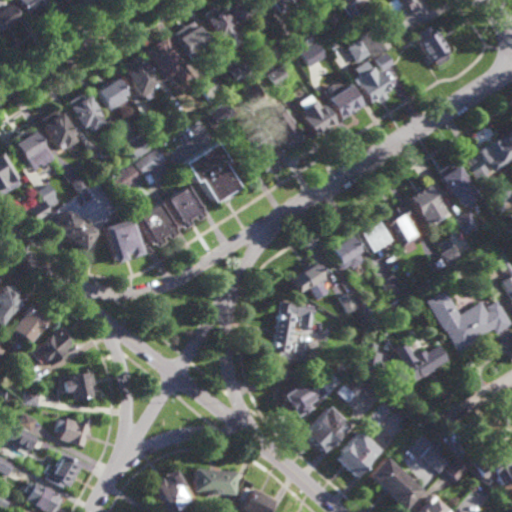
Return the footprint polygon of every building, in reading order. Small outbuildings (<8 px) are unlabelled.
[(42,0),(32,6),(35,10),(21,18),(10,0),(42,0)] [(250,0),(259,13),(246,22),(244,19),(232,26),(220,8),(228,3),(226,0),(250,0)] [(287,0),(291,6),(281,12),(274,1),(270,4),(268,1),(266,2),(264,0),(287,0)] [(357,0),(355,4),(359,10),(347,18),(338,4),(340,0),(357,0)] [(419,0),(426,10),(394,30),(386,17),(385,18),(377,6),(386,0),(419,0)] [(0,1),(2,4),(3,4),(13,19),(0,26),(0,1)] [(217,9),(217,8),(230,28),(227,30),(235,43),(223,51),(215,38),(211,40),(199,20),(201,19),(198,14),(214,4),(217,9)] [(191,27),(192,26),(205,49),(187,60),(183,54),(180,56),(171,39),(173,38),(169,33),(188,22),(191,27)] [(376,35),(379,33),(387,46),(369,57),(356,36),(371,26),(376,35)] [(429,32),(432,30),(445,50),(442,52),(446,58),(435,66),(430,59),(427,61),(414,42),(417,40),(413,33),(425,26),(429,32)] [(291,55),(282,42),(300,30),(309,43),(291,55)] [(173,76),(171,73),(157,81),(139,51),(161,37),(180,67),(178,68),(181,72),(173,76)] [(352,63),(343,48),(357,39),(366,54),(352,63)] [(296,53),(305,67),(322,56),(313,42),(296,53)] [(378,71),(371,60),(382,52),(389,64),(378,71)] [(262,72),(255,61),(265,54),(272,66),(262,72)] [(134,99),(132,95),(129,97),(115,74),(117,73),(114,68),(132,57),(135,62),(137,61),(150,84),(144,87),(147,91),(145,92),(148,96),(141,101),(138,96),(134,99)] [(367,69),(369,67),(372,72),(375,71),(387,90),(381,94),(383,98),(375,103),(373,100),(366,104),(351,80),(355,77),(350,68),(362,61),(367,69)] [(231,83),(222,70),(233,62),(242,76),(231,83)] [(272,87),(263,75),(276,66),(285,79),(272,87)] [(203,99),(194,84),(207,76),(216,90),(203,99)] [(109,113),(107,110),(102,112),(99,108),(98,109),(87,93),(107,80),(121,100),(120,101),(122,104),(109,113)] [(245,106),(236,92),(251,83),(260,97),(245,106)] [(339,89),(346,84),(359,106),(336,121),(322,99),(326,97),(323,93),(324,89),(331,84),(336,85),(339,89)] [(79,98),(80,97),(93,118),(92,119),(96,124),(82,133),(78,127),(74,130),(60,109),(63,107),(60,103),(76,93),(79,98)] [(309,102),(311,101),(314,107),(319,104),(332,124),(325,128),(328,133),(319,138),(316,134),(309,138),(297,119),(300,117),(296,111),(297,110),(293,103),(305,96),(309,102)] [(212,126),(204,113),(222,102),(230,115),(212,126)] [(279,110),(280,110),(286,119),(287,119),(293,128),(291,129),(293,132),(294,131),(300,140),(297,142),(298,143),(290,148),(290,147),(285,150),(279,140),(281,139),(279,136),(274,139),(263,122),(266,119),(263,113),(276,105),(279,110)] [(52,114),(53,114),(67,136),(64,138),(66,140),(49,151),(32,127),(36,125),(33,121),(49,110),(52,114)] [(153,142),(140,122),(151,115),(164,135),(153,142)] [(511,156),(491,170),(485,161),(491,157),(483,144),(496,136),(497,137),(505,132),(504,131),(511,125),(511,156)] [(22,135),(27,132),(36,146),(37,145),(42,152),(24,163),(10,141),(12,139),(10,136),(20,130),(22,135)] [(263,142),(268,139),(278,156),(275,158),(277,162),(264,170),(261,166),(257,168),(243,145),(246,144),(243,139),(256,130),(263,142)] [(127,157),(118,144),(135,133),(144,146),(127,157)] [(234,184),(226,189),(229,195),(218,202),(215,196),(208,200),(194,176),(190,179),(177,159),(210,138),(222,158),(219,160),(234,184)] [(139,173),(130,160),(152,145),(160,158),(139,173)] [(93,166),(85,154),(97,147),(105,159),(93,166)] [(0,151),(14,175),(13,175),(17,182),(0,192),(0,151)] [(140,177),(146,184),(155,176),(157,178),(167,169),(160,160),(140,177)] [(452,164),(454,163),(474,194),(465,199),(466,202),(462,204),(461,202),(458,205),(451,193),(448,194),(436,174),(437,174),(435,170),(450,160),(452,164)] [(477,183),(469,169),(481,161),(490,175),(477,183)] [(113,191),(104,178),(126,163),(135,177),(113,191)] [(87,182),(83,185),(84,186),(73,193),(65,181),(76,174),(77,175),(80,172),(87,182)] [(192,218),(189,214),(184,218),(186,222),(178,227),(176,224),(174,224),(157,197),(181,181),(198,208),(197,209),(200,213),(192,218)] [(38,201),(31,189),(43,182),(50,194),(38,201)] [(442,211),(441,212),(443,216),(437,220),(434,216),(423,223),(416,212),(413,213),(409,205),(411,204),(406,195),(412,191),(410,188),(417,184),(418,187),(425,183),(442,211)] [(511,202),(497,211),(488,198),(506,187),(511,197),(511,202)] [(31,220),(23,207),(36,199),(44,212),(31,220)] [(164,237),(161,232),(156,236),(159,240),(151,245),(148,241),(146,242),(129,215),(154,199),(171,226),(170,227),(172,231),(164,237)] [(405,213),(405,214),(409,221),(408,222),(416,234),(408,239),(412,247),(404,252),(392,232),(388,232),(386,230),(388,226),(387,224),(385,225),(381,217),(388,213),(386,209),(393,205),(395,208),(400,205),(405,213)] [(88,226),(89,231),(79,247),(66,239),(64,242),(57,237),(58,235),(44,226),(55,209),(59,208),(88,226)] [(462,233),(452,218),(467,208),(477,224),(462,233)] [(138,251),(126,255),(124,250),(120,251),(122,257),(110,261),(98,224),(125,215),(138,251)] [(366,252),(352,230),(373,216),(388,239),(366,252)] [(340,267),(337,262),(327,246),(347,233),(358,249),(355,251),(358,256),(340,267)] [(445,265),(437,253),(450,245),(457,257),(445,265)] [(489,257),(498,252),(511,275),(511,304),(498,281),(507,275),(497,258),(492,261),(493,262),(475,272),(467,257),(483,248),(489,257)] [(433,272),(425,261),(437,254),(444,265),(433,272)] [(324,292),(314,299),(306,286),(297,291),(288,277),(312,261),(321,275),(320,276),(323,279),(318,282),(324,292)] [(387,295),(379,281),(391,274),(400,287),(387,295)] [(18,291),(15,294),(19,297),(8,312),(0,323),(0,284),(1,283),(4,286),(7,283),(18,291)] [(454,313),(476,300),(483,311),(484,310),(482,305),(493,299),(508,324),(492,333),(489,328),(480,334),(479,332),(470,338),(472,340),(454,351),(441,329),(439,330),(421,300),(439,288),(454,313)] [(346,312),(337,297),(345,292),(354,307),(346,312)] [(357,309),(350,298),(360,292),(367,303),(357,309)] [(308,326),(296,324),(297,316),(293,315),(287,350),(291,351),(293,342),(305,344),(301,365),(267,359),(268,350),(270,338),(273,321),(275,309),(276,309),(277,300),(311,306),(308,326)] [(43,311),(40,316),(41,317),(37,322),(40,324),(28,341),(21,336),(18,339),(13,335),(15,332),(9,328),(27,303),(29,304),(30,302),(43,311)] [(69,339),(65,342),(66,343),(60,348),(61,350),(47,363),(43,359),(39,363),(29,352),(33,349),(32,347),(46,335),(45,334),(52,328),(52,329),(57,325),(69,339)] [(375,371),(355,367),(360,341),(374,344),(373,352),(379,353),(375,371)] [(409,355),(419,349),(421,352),(434,344),(443,359),(429,368),(430,369),(426,372),(425,370),(409,380),(406,375),(401,378),(402,381),(395,385),(388,373),(395,368),(398,373),(403,370),(391,349),(401,343),(409,355)] [(26,386),(18,373),(30,365),(38,378),(26,386)] [(337,385),(328,375),(337,365),(347,375),(337,385)] [(80,373),(86,372),(90,392),(85,393),(85,395),(66,399),(64,391),(57,393),(57,392),(54,392),(53,388),(56,388),(54,378),(61,376),(61,375),(80,370),(80,373)] [(346,403),(333,392),(340,384),(342,386),(356,371),(366,380),(346,403)] [(293,416),(288,409),(285,412),(279,403),(284,400),(280,394),(310,375),(321,392),(304,403),(307,407),(293,416)] [(35,405),(20,404),(22,390),(37,391),(35,405)] [(373,433),(362,423),(381,402),(391,412),(373,433)] [(325,449),(324,448),(320,452),(301,434),(305,430),(304,428),(326,405),(347,425),(325,449)] [(28,431),(14,424),(20,412),(34,420),(28,431)] [(82,432),(84,433),(82,439),(80,439),(78,446),(53,439),(55,430),(49,429),(52,419),(59,421),(60,418),(75,422),(77,415),(86,418),(82,432)] [(20,444),(9,438),(16,427),(27,433),(20,444)] [(353,477),(331,458),(356,430),(377,449),(353,477)] [(511,468),(504,474),(509,482),(499,488),(490,474),(483,479),(481,476),(477,478),(467,461),(480,452),(482,456),(505,442),(507,445),(511,441),(511,468)] [(436,473),(417,456),(427,446),(445,462),(436,473)] [(65,486),(60,484),(58,487),(43,479),(46,474),(41,472),(46,464),(50,466),(57,455),(76,466),(65,486)] [(6,474),(0,471),(0,457),(11,462),(6,474)] [(417,490),(400,510),(391,502),(392,501),(374,485),(374,486),(364,477),(381,458),(417,490)] [(454,480),(442,470),(452,459),(463,469),(454,480)] [(213,471),(230,472),(228,495),(186,492),(188,469),(205,470),(205,468),(213,468),(213,471)] [(170,511),(161,511),(144,484),(155,478),(158,483),(161,481),(158,476),(168,469),(189,501),(170,511)] [(483,505),(468,491),(477,481),(492,494),(483,505)] [(32,484),(33,482),(40,487),(41,486),(50,491),(60,497),(52,511),(43,511),(22,500),(26,494),(22,492),(27,482),(32,484)] [(246,490),(246,489),(269,501),(262,511),(241,511),(236,509),(239,502),(234,499),(240,487),(246,490)] [(2,511),(0,510),(0,493),(8,498),(2,511)] [(417,511),(424,504),(423,500),(426,497),(429,496),(432,493),(447,506),(444,509),(444,511),(417,511)]
